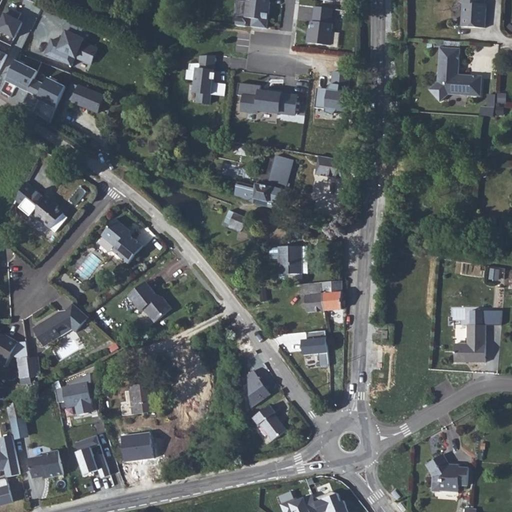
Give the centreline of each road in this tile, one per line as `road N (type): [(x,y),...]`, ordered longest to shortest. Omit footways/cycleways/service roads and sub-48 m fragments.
road 1 (residential): [(380,0),(380,104),(352,420)]
road 2 (residential): [(332,427),(190,249),(116,181)]
road 3 (residential): [(76,511),(300,465),(330,451)]
road 4 (residential): [(511,385),(470,392),(371,440)]
road 5 (residential): [(27,293),(116,181)]
road 6 (residential): [(116,181),(0,99)]
